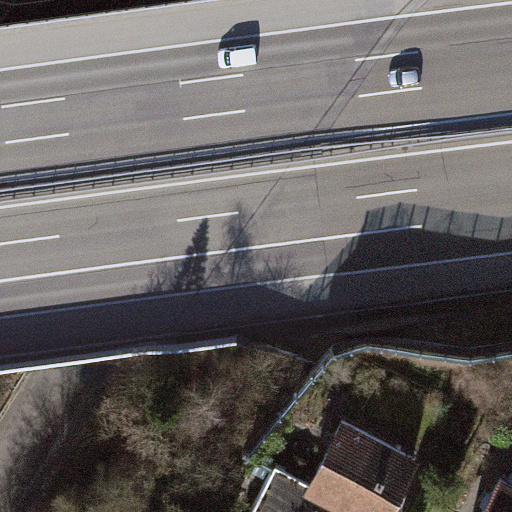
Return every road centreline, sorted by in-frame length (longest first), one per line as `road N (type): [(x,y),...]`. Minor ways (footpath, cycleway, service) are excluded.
road 1 (residential): [(333,0),(0,478)]
road 2 (motorway): [(511,76),(0,144)]
road 3 (motorway): [(0,300),(214,272),(454,186)]
road 4 (motorway): [(0,246),(454,186)]
